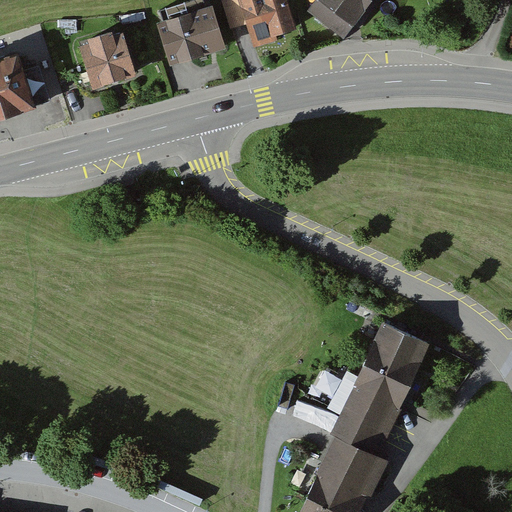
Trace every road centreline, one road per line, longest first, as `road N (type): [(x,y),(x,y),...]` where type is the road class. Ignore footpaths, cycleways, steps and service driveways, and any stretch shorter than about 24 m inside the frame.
road 1 (residential): [(197,119),(219,188),(246,210),(442,302),(511,362)]
road 2 (tertiary): [(511,88),(396,82),(197,119)]
road 3 (tertiary): [(197,119),(0,171)]
road 4 (residential): [(165,511),(74,479),(0,468)]
